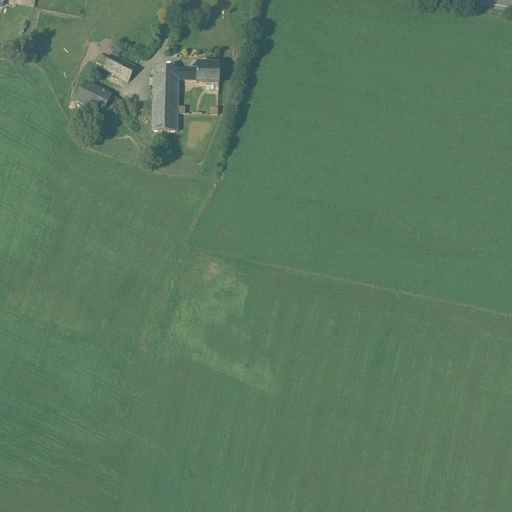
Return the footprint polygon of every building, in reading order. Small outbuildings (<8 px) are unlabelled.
[(109,60),(101,56),(96,64),(105,68),(109,60)] [(136,69),(111,56),(109,60),(105,68),(104,71),(129,83),(136,69)] [(219,66),(197,65),(197,71),(179,71),(178,81),(197,82),(197,85),(219,85),(219,66)] [(179,70),(154,69),(153,106),(178,107),(178,81),(179,71),(179,70)] [(111,97),(84,84),(75,102),(103,115),(103,114),(111,97)] [(123,103),(111,97),(103,114),(107,116),(110,109),(118,113),(123,103)] [(178,107),(153,106),(152,133),(177,133),(178,107)]
